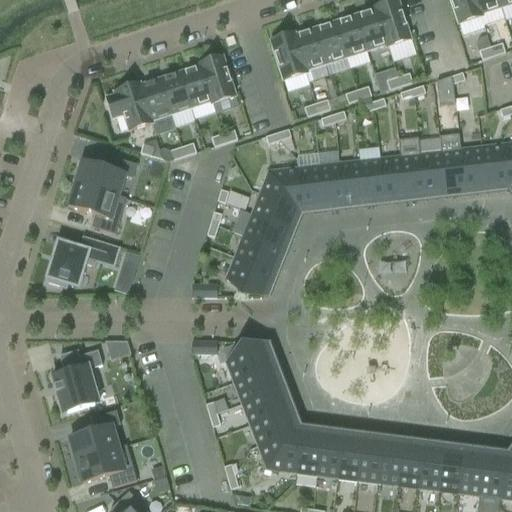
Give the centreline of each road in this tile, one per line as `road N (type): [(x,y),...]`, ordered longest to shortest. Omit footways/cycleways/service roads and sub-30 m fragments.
road 1 (residential): [(270,0),(70,70),(0,283)]
road 2 (residential): [(0,320),(263,317)]
road 3 (residential): [(0,364),(40,503)]
